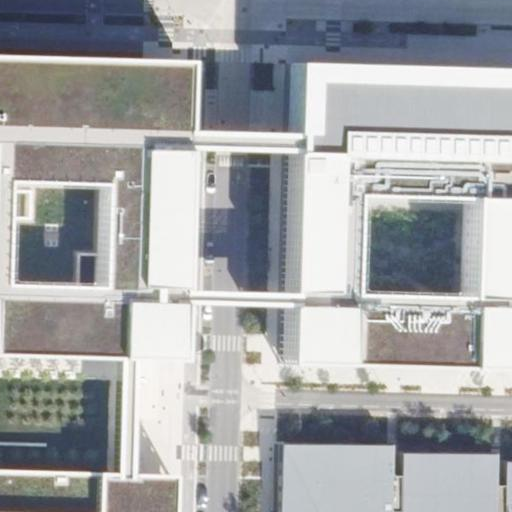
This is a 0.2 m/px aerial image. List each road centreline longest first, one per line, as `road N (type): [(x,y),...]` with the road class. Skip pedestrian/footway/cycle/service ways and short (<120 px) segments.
road 1 (residential): [(222,412),(232,3)]
road 2 (residential): [(511,420),(222,412)]
road 3 (tertiary): [(511,10),(232,3)]
road 4 (tertiary): [(232,3),(96,0)]
